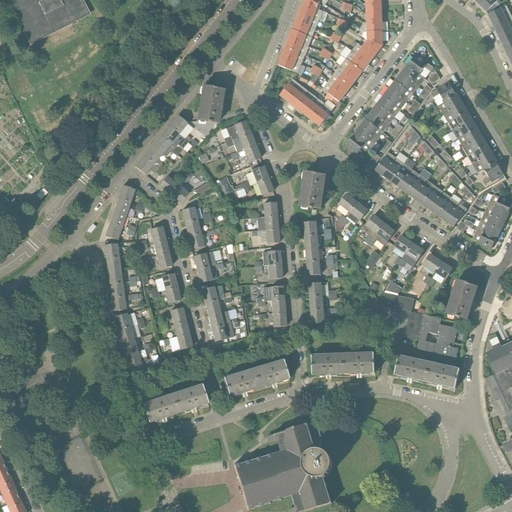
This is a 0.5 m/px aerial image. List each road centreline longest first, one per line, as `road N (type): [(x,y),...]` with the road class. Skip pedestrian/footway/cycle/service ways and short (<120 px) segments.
road 1 (residential): [(235,0),(39,237),(0,270)]
road 2 (residential): [(302,395),(281,190),(253,96)]
road 3 (residential): [(123,171),(168,213),(224,418)]
road 4 (residential): [(147,441),(104,325),(95,261),(68,237)]
road 5 (residential): [(499,273),(322,150)]
road 6 (residential): [(417,16),(511,164)]
road 7 (residential): [(322,150),(417,16)]
road 8 (residential): [(449,428),(430,404),(392,392),(302,395)]
road 9 (residential): [(475,416),(473,351),(499,273)]
road 10 (residential): [(123,171),(213,63)]
